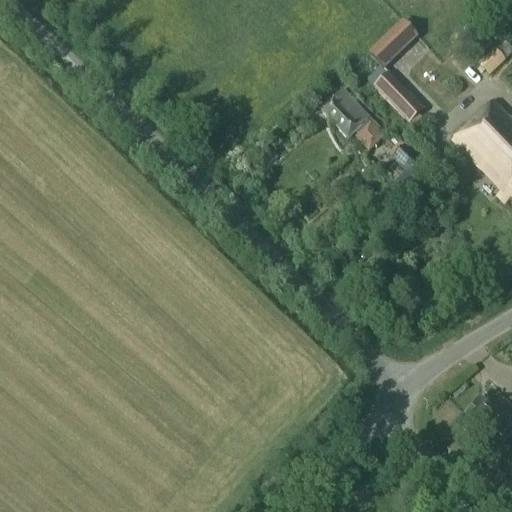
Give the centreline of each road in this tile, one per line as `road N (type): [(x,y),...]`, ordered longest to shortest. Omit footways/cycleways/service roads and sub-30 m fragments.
road 1 (unclassified): [(394,392),(371,357),(4,0)]
road 2 (tertiary): [(280,511),(394,392)]
road 3 (unclassified): [(394,392),(511,315)]
road 4 (tertiary): [(459,511),(411,446),(394,392)]
